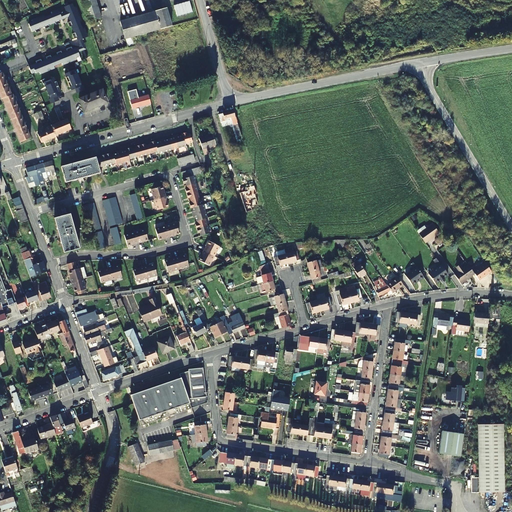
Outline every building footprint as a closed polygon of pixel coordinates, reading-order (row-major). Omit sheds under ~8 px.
[(82,0),(89,22),(101,18),(96,0),(95,0),(82,0)] [(177,18),(191,14),(188,2),(174,7),(177,18)] [(70,18),(79,15),(75,6),(73,7),(72,4),(64,7),(66,11),(63,12),(64,17),(68,15),(69,16),(70,18)] [(53,14),(49,15),(52,24),(55,23),(56,25),(60,23),(59,20),(60,19),(62,18),(60,14),(58,9),(52,12),(53,14)] [(127,49),(134,47),(132,38),(171,27),(166,9),(120,22),(127,49)] [(44,15),(38,17),(41,26),(43,26),(44,26),(45,29),(50,27),(49,25),(52,24),(49,15),(45,17),(44,15)] [(73,29),(81,26),(79,22),(81,21),(79,15),(70,18),(71,20),(70,21),(68,22),(69,27),(72,26),(73,29)] [(32,20),(33,22),(29,24),(32,32),(35,31),(36,33),(40,31),(39,28),(40,27),(41,26),(38,17),(32,20)] [(79,40),(88,37),(84,28),(82,29),(81,26),(73,29),(74,33),(72,34),(74,39),(77,38),(78,38),(79,40)] [(87,49),(82,39),(79,40),(78,38),(77,38),(76,38),(80,47),(76,48),(78,52),(87,49)] [(65,54),(69,63),(77,59),(76,57),(79,56),(78,52),(76,48),(76,47),(72,49),(71,47),(66,49),(67,52),(67,53),(65,54)] [(54,56),(58,64),(62,63),(63,65),(69,63),(65,54),(64,54),(62,54),(61,51),(56,53),(57,55),(54,56)] [(49,71),(55,68),(54,66),(58,64),(54,56),(51,57),(50,55),(46,57),(47,60),(46,61),(45,62),(49,71)] [(39,72),(40,74),(49,71),(45,62),(43,62),(42,62),(41,59),(36,61),(36,63),(29,66),(32,73),(35,72),(36,73),(39,72)] [(77,69),(75,66),(68,69),(69,72),(65,74),(68,82),(79,78),(75,70),(77,69)] [(57,86),(54,78),(50,80),(49,77),(41,80),(43,83),(44,83),(47,91),(57,86)] [(68,82),(72,90),(76,89),(77,93),(85,90),(83,85),(82,86),(79,78),(68,82)] [(12,95),(8,84),(0,86),(0,93),(2,100),(4,99),(12,95)] [(57,96),(61,95),(57,86),(47,91),(50,98),(49,99),(51,104),(59,101),(57,96)] [(92,110),(106,104),(101,92),(78,102),(84,116),(93,112),(92,110)] [(141,98),(136,100),(139,108),(150,103),(146,93),(140,95),(141,98)] [(4,99),(8,109),(18,106),(14,95),(12,95),(4,99)] [(8,109),(12,120),(22,116),(18,106),(8,109)] [(225,118),(232,116),(239,138),(243,137),(237,119),(235,114),(233,109),(223,112),(225,118)] [(12,120),(17,131),(27,127),(22,116),(12,120)] [(69,118),(61,121),(66,132),(73,129),(69,118)] [(66,132),(61,121),(53,125),(57,135),(66,132)] [(31,138),(27,127),(17,131),(21,142),(31,138)] [(56,137),(53,128),(45,132),(49,140),(56,137)] [(183,132),(184,134),(186,143),(194,141),(191,132),(188,133),(188,131),(183,132)] [(49,140),(45,132),(38,134),(42,143),(49,140)] [(180,135),(177,136),(180,147),(187,145),(186,143),(184,134),(180,135)] [(174,137),(170,138),(173,149),(180,147),(177,136),(174,137)] [(203,143),(205,143),(206,148),(212,146),(209,136),(201,139),(203,143)] [(170,138),(166,139),(163,140),(166,151),(173,149),(170,138)] [(157,141),(156,140),(152,141),(152,143),(149,144),(152,152),(159,150),(157,141)] [(160,141),(157,141),(159,150),(159,152),(166,151),(163,140),(160,141)] [(147,144),(147,142),(142,144),(142,146),(145,154),(152,152),(149,144),(147,144)] [(137,145),(138,147),(135,148),(137,156),(145,154),(142,146),(142,144),(137,145)] [(135,148),(132,148),(132,147),(127,148),(128,150),(130,158),(137,156),(135,148)] [(124,151),(121,152),(124,162),(131,160),(130,158),(128,150),(124,151)] [(111,152),(107,154),(110,164),(116,162),(114,153),(112,154),(111,152)] [(118,152),(114,153),(116,162),(117,164),(124,162),(121,152),(118,152)] [(110,164),(107,154),(102,155),(102,157),(100,158),(102,166),(110,164)] [(97,156),(62,166),(66,182),(101,172),(99,167),(97,158),(97,156)] [(47,177),(56,175),(52,161),(43,163),(46,172),(47,177)] [(46,172),(43,163),(35,165),(40,184),(41,186),(45,184),(43,178),(42,173),(46,172)] [(40,184),(35,165),(26,168),(28,176),(26,176),(28,183),(34,181),(36,186),(40,184)] [(197,185),(194,178),(191,179),(188,180),(185,181),(184,181),(185,186),(187,186),(188,188),(197,185)] [(199,192),(197,185),(188,188),(189,191),(187,191),(188,196),(199,192)] [(156,200),(167,197),(164,187),(153,190),(156,200)] [(201,200),(199,192),(188,196),(190,200),(191,200),(192,202),(201,200)] [(13,199),(16,206),(22,203),(19,196),(13,199)] [(158,211),(169,208),(167,197),(156,200),(158,211)] [(203,207),(201,200),(192,202),(193,205),(191,205),(192,210),(194,209),(203,207)] [(207,213),(205,206),(203,207),(194,209),(195,213),(196,216),(207,213)] [(63,252),(79,248),(70,213),(55,217),(63,252)] [(207,220),(209,219),(207,213),(196,216),(197,219),(198,223),(207,220)] [(198,230),(209,227),(207,220),(198,223),(199,225),(197,225),(198,230)] [(180,235),(177,224),(166,227),(169,238),(180,235)] [(439,234),(433,225),(418,235),(425,244),(439,234)] [(169,238),(166,227),(156,230),(159,241),(169,238)] [(211,234),(209,227),(198,230),(200,235),(201,234),(202,237),(211,234)] [(135,232),(138,243),(148,241),(145,229),(135,232)] [(135,232),(124,235),(127,246),(138,243),(135,232)] [(335,240),(340,249),(348,245),(345,240),(335,240)] [(216,257),(221,248),(211,242),(205,251),(216,257)] [(32,258),(29,250),(22,253),(24,261),(32,258)] [(256,252),(260,264),(266,263),(262,250),(256,252)] [(299,259),(297,250),(285,252),(288,262),(299,259)] [(200,260),(210,266),(216,257),(205,251),(200,260)] [(288,262),(285,252),(274,255),(276,265),(288,262)] [(190,268),(187,256),(177,259),(180,270),(190,268)] [(317,257),(308,259),(311,271),(320,268),(317,257)] [(0,301),(2,307),(13,303),(8,290),(6,291),(0,275),(0,259),(0,258),(0,301)] [(180,270),(177,259),(167,262),(170,273),(180,270)] [(46,271),(43,261),(26,267),(30,277),(46,271)] [(365,273),(358,261),(351,265),(359,277),(365,273)] [(72,283),(84,279),(81,269),(78,270),(76,263),(67,265),(69,272),(72,283)] [(261,284),(270,282),(266,264),(257,267),(259,277),(253,278),(255,285),(261,284)] [(159,277),(155,265),(145,268),(148,280),(159,277)] [(447,276),(440,266),(427,275),(434,285),(438,282),(439,283),(443,280),(442,279),(447,276)] [(465,279),(466,281),(473,276),(467,267),(462,271),(459,266),(455,269),(458,273),(453,277),(458,284),(465,279)] [(491,274),(485,266),(472,274),(473,276),(477,282),(491,274)] [(123,279),(120,267),(109,270),(113,281),(123,279)] [(148,280),(145,268),(135,271),(138,283),(148,280)] [(320,268),(311,271),(314,282),(323,280),(320,268)] [(423,278),(416,268),(404,276),(411,286),(423,278)] [(113,281),(109,270),(99,273),(102,284),(113,281)] [(83,291),(86,290),(84,279),(72,283),(75,293),(78,292),(78,295),(84,294),(83,291)] [(383,279),(374,283),(376,287),(384,283),(385,285),(386,284),(383,279)] [(399,281),(394,284),(395,285),(389,289),(390,291),(394,295),(405,288),(403,285),(399,281)] [(259,293),(263,292),(264,296),(271,294),(273,294),(270,282),(261,284),(261,285),(257,286),(259,293)] [(34,287),(39,302),(51,297),(45,283),(34,287)] [(388,292),(385,285),(384,283),(376,287),(378,291),(376,292),(379,297),(388,292)] [(348,292),(351,303),(360,301),(359,299),(363,299),(360,289),(356,290),(355,286),(347,288),(348,292)] [(351,303),(348,292),(347,288),(339,290),(340,294),(336,295),(339,305),(342,304),(343,305),(351,303)] [(274,306),(283,304),(280,292),(273,294),(271,294),(272,298),(267,300),(269,307),(274,306)] [(170,305),(172,304),(175,303),(171,294),(167,296),(170,305)] [(18,309),(26,307),(23,297),(15,300),(18,309)] [(318,300),(321,311),(329,309),(329,308),(332,307),(330,297),(318,300)] [(156,299),(150,301),(152,306),(145,309),(145,308),(140,310),(145,323),(162,316),(156,299)] [(318,300),(307,303),(309,313),(313,312),(313,313),(321,311),(318,300)] [(175,303),(172,304),(185,334),(177,337),(181,345),(191,341),(185,326),(179,312),(175,303)] [(283,304),(274,306),(276,317),(285,314),(283,304)] [(492,320),(492,319),(500,319),(500,309),(490,309),(490,320),(492,320)] [(95,312),(88,314),(86,310),(76,314),(81,328),(97,321),(101,319),(99,314),(96,315),(95,312)] [(189,324),(183,310),(179,312),(185,326),(189,324)] [(276,317),(279,329),(288,327),(285,314),(276,317)] [(406,327),(408,318),(395,316),(394,325),(406,327)] [(488,327),(489,317),(475,316),(474,326),(480,327),(488,327)] [(432,330),(436,331),(437,328),(441,328),(447,329),(446,333),(448,333),(450,319),(438,317),(437,323),(433,323),(432,330)] [(75,350),(64,318),(59,320),(59,321),(63,331),(68,345),(71,351),(75,350)] [(192,328),(197,337),(207,332),(206,330),(202,323),(199,318),(195,320),(196,322),(194,323),(195,326),(192,328)] [(418,328),(419,319),(408,318),(406,327),(418,328)] [(227,332),(229,336),(245,328),(244,326),(240,319),(228,324),(226,320),(222,322),(227,332)] [(50,334),(60,330),(56,321),(56,320),(46,324),(50,334)] [(202,323),(206,330),(211,328),(214,326),(212,323),(208,325),(206,321),(202,323)] [(214,326),(211,328),(215,337),(227,332),(222,322),(214,326)] [(469,335),(470,324),(462,323),(462,324),(457,323),(457,322),(453,322),(453,330),(452,337),(456,338),(462,338),(464,337),(464,334),(469,335)] [(38,339),(38,340),(50,335),(50,334),(46,324),(34,329),(38,339)] [(96,324),(84,329),(87,337),(106,330),(104,325),(97,328),(96,324)] [(355,337),(366,339),(367,336),(368,327),(356,325),(355,337)] [(378,340),(380,328),(368,327),(367,336),(375,337),(375,339),(378,340)] [(134,359),(137,367),(148,362),(144,354),(134,329),(124,333),(127,338),(130,337),(139,357),(134,359)] [(68,345),(63,331),(61,332),(59,333),(65,347),(68,345)] [(341,344),(343,335),(331,333),(330,342),(341,344)] [(102,342),(99,334),(85,339),(87,344),(93,342),(92,341),(97,340),(98,343),(102,342)] [(348,352),(353,352),(353,348),(354,344),(355,337),(343,335),(341,344),(341,348),(349,349),(348,352)] [(170,338),(158,343),(163,354),(175,350),(170,338)] [(36,350),(37,352),(42,350),(38,340),(38,339),(33,340),(33,341),(30,342),(29,342),(23,344),(27,354),(36,350)] [(317,351),(318,342),(299,339),(297,353),(307,354),(308,350),(317,351)] [(404,342),(395,341),(394,353),(403,355),(404,345),(409,346),(410,343),(404,342)] [(21,352),(18,342),(12,344),(16,354),(21,352)] [(317,351),(316,355),(328,357),(330,343),(318,342),(317,351)] [(105,367),(114,364),(108,348),(98,351),(100,355),(101,355),(105,367)] [(292,349),(285,348),(284,358),(285,358),(284,365),(288,365),(289,359),(291,359),(291,361),(295,362),(296,351),(292,350),(292,349)] [(158,358),(155,349),(144,354),(148,362),(158,358)] [(253,366),(257,366),(264,368),(265,363),(266,354),(254,352),(253,363),(253,366)] [(407,364),(401,363),(403,355),(394,353),(392,365),(401,366),(403,367),(407,367),(407,364)] [(265,363),(273,365),(276,365),(278,356),(266,354),(265,363)] [(360,358),(358,358),(358,361),(360,361),(360,368),(369,369),(371,359),(360,358)] [(133,360),(130,361),(135,373),(138,372),(133,360)] [(240,370),(241,361),(230,360),(229,369),(229,372),(239,374),(240,370)] [(253,366),(253,363),(241,361),(240,370),(252,372),(252,369),(253,366)] [(399,378),(400,369),(401,366),(392,365),(390,377),(399,378)] [(119,375),(116,368),(102,373),(105,381),(119,375)] [(188,372),(179,375),(181,379),(130,396),(141,427),(191,410),(207,404),(206,394),(205,394),(203,369),(201,369),(201,368),(196,370),(188,370),(188,372)] [(358,380),(367,381),(369,369),(360,368),(358,380)] [(83,382),(78,370),(66,375),(67,378),(71,387),(75,386),(75,385),(83,382)] [(389,389),(398,390),(399,378),(390,377),(389,389)] [(71,387),(67,378),(54,383),(58,393),(71,387)] [(358,380),(353,379),(351,392),(366,393),(367,381),(358,380)] [(23,411),(14,383),(9,385),(14,398),(13,398),(18,413),(23,411)] [(39,388),(43,399),(46,397),(46,396),(53,394),(50,384),(39,388)] [(461,402),(462,387),(457,386),(457,389),(452,389),(451,393),(447,393),(446,401),(452,402),(451,404),(456,404),(456,402),(461,402)] [(39,400),(43,399),(39,388),(28,391),(32,401),(38,399),(39,400)] [(398,390),(389,389),(387,400),(396,401),(397,393),(403,394),(403,390),(399,390),(398,390)] [(230,391),(226,390),(224,402),(233,403),(235,392),(234,392),(230,391)] [(279,392),(272,391),(271,397),(270,409),(275,410),(276,410),(280,410),(279,411),(288,412),(289,401),(290,400),(278,398),(279,392)] [(356,395),(355,402),(354,404),(359,405),(364,406),(366,393),(351,392),(351,395),(353,395),(356,395)] [(399,411),(399,410),(395,409),(396,401),(387,400),(385,411),(394,413),(398,413),(400,414),(401,414),(401,411),(399,411)] [(230,415),(232,415),(233,403),(224,402),(223,414),(230,415)] [(2,410),(4,416),(14,413),(12,406),(2,410)] [(363,411),(358,410),(350,409),(348,421),(352,421),(361,422),(363,411)] [(393,424),(394,416),(394,413),(385,411),(384,423),(393,424)] [(81,428),(87,426),(93,424),(89,414),(83,416),(82,415),(77,417),(81,428)] [(59,415),(49,418),(51,424),(55,433),(61,431),(58,422),(61,421),(59,415)] [(232,415),(230,415),(228,426),(237,428),(238,420),(242,420),(242,417),(232,415)] [(272,427),(279,428),(280,416),(277,416),(276,420),(273,420),(272,427)] [(72,419),(63,422),(66,431),(75,427),(72,419)] [(298,436),(299,427),(292,426),(293,421),(287,420),(286,425),(288,426),(287,434),(298,436)] [(351,434),(360,435),(361,422),(352,421),(351,434)] [(198,436),(206,435),(206,426),(204,426),(204,423),(195,424),(197,436),(198,436)] [(393,424),(384,423),(382,435),(391,436),(395,436),(396,425),(393,424)] [(38,428),(41,438),(55,435),(55,433),(51,424),(38,428)] [(323,426),(315,425),(314,429),(311,429),(310,438),(321,439),(323,426)] [(323,426),(321,439),(333,441),(334,431),(335,426),(323,425),(323,426)] [(503,425),(478,425),(479,478),(471,479),(471,493),(504,493),(503,425)] [(226,438),(235,439),(237,428),(228,426),(226,438)] [(310,438),(311,429),(299,427),(298,436),(310,438)] [(26,452),(22,442),(19,431),(13,433),(20,454),(26,452)] [(339,436),(347,436),(350,437),(349,445),(358,446),(360,435),(351,434),(340,432),(339,436)] [(461,459),(464,437),(442,434),(439,456),(461,459)] [(207,443),(206,435),(198,436),(197,436),(192,436),(193,445),(196,445),(196,448),(207,447),(206,443),(207,443)] [(391,436),(382,435),(381,447),(389,448),(391,436)] [(26,452),(30,451),(39,448),(35,438),(22,442),(26,452)] [(177,440),(171,441),(147,446),(149,455),(172,451),(181,450),(177,440)] [(145,462),(140,450),(137,443),(128,447),(131,454),(136,466),(145,462)] [(347,458),(356,459),(358,446),(349,445),(347,458)] [(379,459),(388,460),(389,448),(381,447),(379,459)] [(236,466),(237,456),(226,454),(224,464),(228,464),(227,468),(235,469),(236,466)] [(247,468),(249,458),(237,456),(236,466),(247,468)] [(17,467),(14,457),(2,461),(5,472),(17,467)] [(259,470),(260,460),(249,458),(247,468),(259,470)] [(271,472),(272,462),(260,460),(259,470),(271,472)] [(283,474),(284,464),(272,462),(271,472),(283,474)] [(294,476),(296,466),(284,464),(283,474),(294,476)] [(307,478),(308,468),(296,466),(294,476),(307,478)] [(19,471),(17,467),(5,472),(6,476),(19,471)] [(318,479),(319,470),(308,468),(307,478),(318,479)] [(264,487),(265,482),(225,476),(224,480),(264,487)] [(339,487),(340,478),(329,477),(328,486),(339,487)] [(347,488),(347,491),(346,500),(349,501),(350,495),(352,479),(340,478),(339,487),(347,488)] [(362,490),(363,481),(352,479),(350,495),(353,496),(354,489),(362,490)] [(373,498),(375,482),(363,481),(362,490),(361,496),(373,498)] [(373,498),(373,500),(376,501),(377,495),(386,496),(386,492),(387,483),(375,482),(373,498)] [(397,494),(399,485),(387,483),(386,492),(397,494)] [(0,504),(14,501),(12,493),(5,495),(4,494),(3,491),(0,492),(0,504)]
